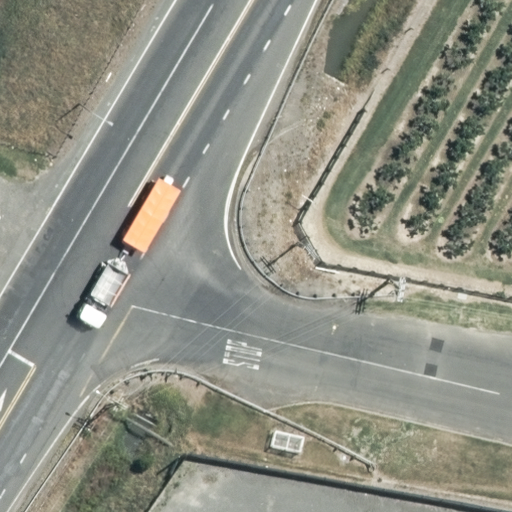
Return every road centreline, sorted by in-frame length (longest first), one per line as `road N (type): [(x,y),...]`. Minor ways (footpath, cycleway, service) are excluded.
road 1 (residential): [(82,297),(511,398)]
road 2 (trunk): [(82,297),(249,0)]
road 3 (trunk): [(0,429),(82,297)]
